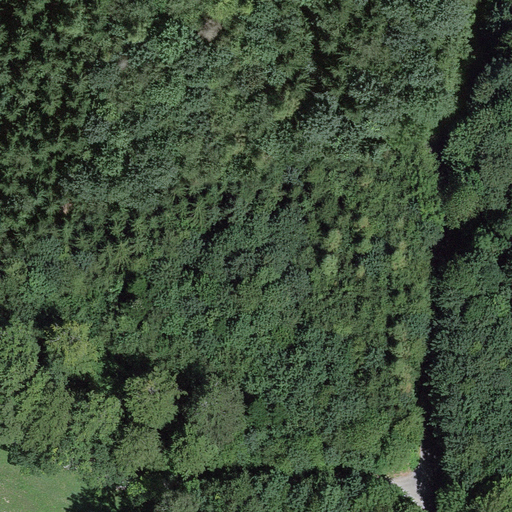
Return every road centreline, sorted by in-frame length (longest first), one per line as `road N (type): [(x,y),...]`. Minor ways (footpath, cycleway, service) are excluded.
road 1 (unclassified): [(476,0),(438,306),(432,435),(439,511)]
road 2 (track): [(439,508),(328,479),(145,487),(0,422)]
road 3 (track): [(303,0),(316,56),(351,110),(383,126),(453,141)]
